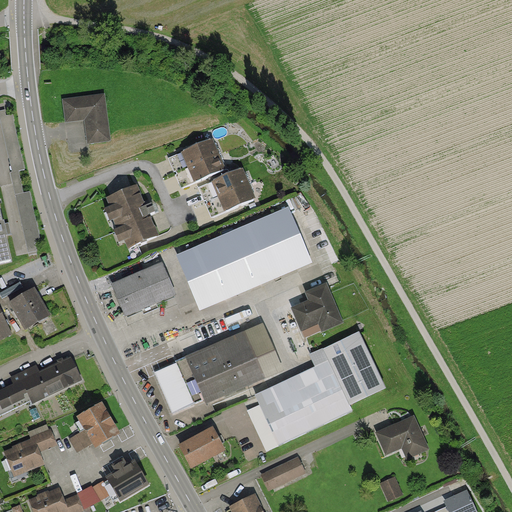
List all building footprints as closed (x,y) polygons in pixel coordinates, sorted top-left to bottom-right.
[(105,97),(62,101),(66,126),(85,123),(87,147),(111,144),(105,97)] [(6,110),(0,111),(0,117),(12,173),(11,173),(28,253),(36,252),(35,243),(40,242),(29,192),(24,193),(19,172),(25,171),(12,115),(7,116),(6,110)] [(226,172),(213,142),(168,161),(182,191),(226,172)] [(198,189),(211,221),(256,202),(243,171),(198,189)] [(128,252),(158,239),(149,217),(155,215),(151,206),(145,209),(135,187),(105,199),(128,252)] [(308,192),(295,199),(301,210),(314,203),(308,192)] [(0,268),(12,266),(0,210),(0,268)] [(294,261),(278,225),(185,265),(200,301),(214,295),(217,302),(230,296),(227,289),(294,261)] [(126,316),(174,296),(161,267),(114,287),(126,316)] [(304,341),(342,326),(326,286),(303,295),(306,304),(292,310),(304,341)] [(12,303),(26,328),(48,315),(35,293),(27,297),(26,295),(12,303)] [(0,338),(11,333),(0,311),(0,338)] [(265,378),(245,333),(209,349),(213,358),(191,367),(187,359),(177,363),(178,366),(157,375),(174,413),(204,400),(206,403),(265,378)] [(279,447),(353,412),(350,405),(385,389),(360,335),(324,352),(333,371),(260,406),(279,447)] [(213,358),(209,349),(187,359),(191,367),(213,358)] [(81,380),(71,359),(37,376),(33,369),(13,379),(17,387),(0,395),(0,416),(31,401),(33,404),(81,380)] [(116,433),(102,409),(82,421),(96,445),(116,433)] [(414,418),(376,436),(386,458),(402,451),(407,463),(429,452),(414,418)] [(56,445),(50,431),(37,437),(43,450),(56,445)] [(191,474),(226,455),(213,431),(178,450),(191,474)] [(91,445),(83,432),(70,440),(78,453),(91,445)] [(34,443),(6,454),(13,472),(25,467),(26,471),(43,464),(34,443)] [(300,457),(258,477),(266,493),(307,473),(300,457)] [(121,501),(147,485),(135,464),(126,469),(123,464),(116,468),(119,473),(108,479),(121,501)] [(400,495),(393,480),(384,485),(390,499),(400,495)] [(105,481),(84,493),(90,508),(113,495),(105,481)] [(64,502),(59,491),(31,502),(35,511),(91,511),(90,508),(84,493),(79,496),(64,502)] [(475,511),(467,494),(447,503),(449,508),(439,511),(475,511)] [(263,511),(254,495),(227,511),(263,511)]
